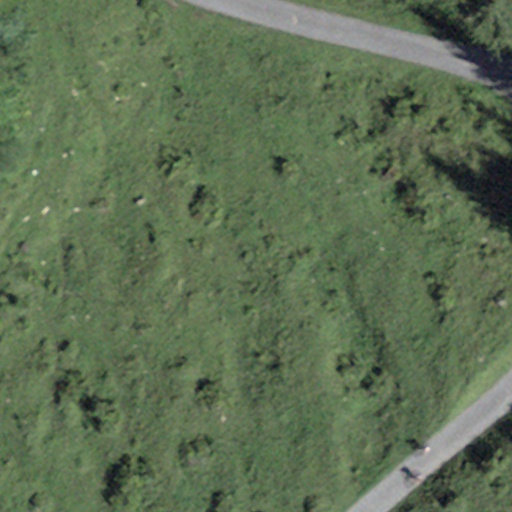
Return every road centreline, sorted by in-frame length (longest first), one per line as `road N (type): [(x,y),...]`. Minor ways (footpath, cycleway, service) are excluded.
road 1 (track): [(241,0),(511,81)]
road 2 (track): [(511,376),(353,511)]
